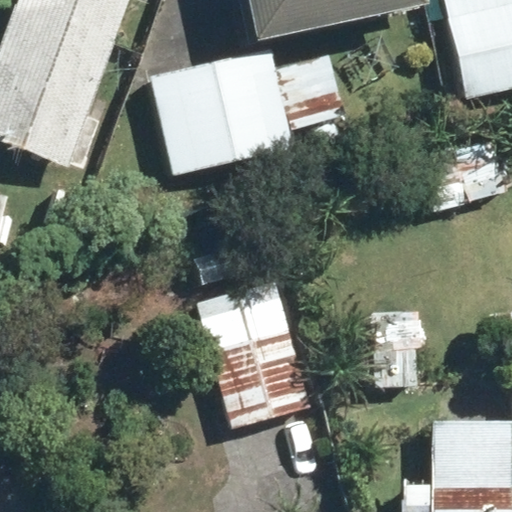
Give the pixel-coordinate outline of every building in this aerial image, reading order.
[(119,0),(9,0),(0,29),(0,149),(61,170),(119,0)] [(224,0),(235,47),(409,9),(407,0),(224,0)] [(511,0),(438,0),(460,99),(511,87),(511,0)] [(321,58),(268,69),(265,56),(142,81),(162,180),(285,156),(281,134),(334,124),(321,58)] [(494,152),(428,159),(433,211),(500,204),(494,152)] [(234,294),(181,309),(218,440),(306,415),(273,297),(238,307),(234,294)] [(411,319),(359,317),(356,391),(408,393),(411,319)] [(500,429),(427,425),(423,498),(497,502),(500,429)]
